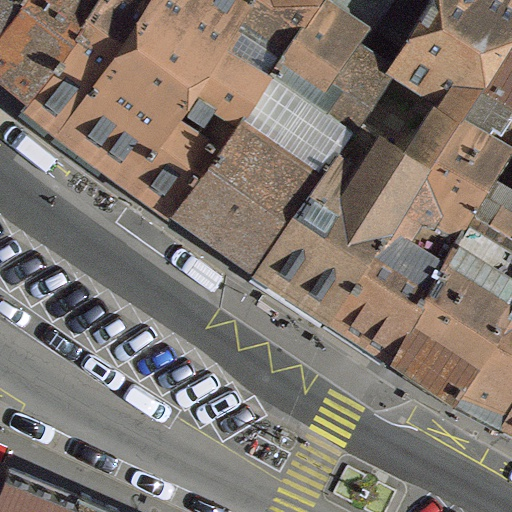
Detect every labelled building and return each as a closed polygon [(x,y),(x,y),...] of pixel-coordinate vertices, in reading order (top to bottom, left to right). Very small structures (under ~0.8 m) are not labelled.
[(0,0),(0,29),(18,0),(0,0)] [(18,0),(0,29),(0,76),(29,99),(100,0),(18,0)] [(100,0),(29,99),(24,106),(166,210),(170,204),(313,0),(100,0)] [(313,0),(170,204),(253,266),(389,59),(360,40),(386,0),(313,0)] [(511,0),(428,0),(399,45),(389,59),(253,266),(323,317),(511,31),(511,0)] [(511,31),(323,317),(386,355),(495,175),(511,143),(511,31)] [(511,185),(495,175),(386,355),(455,394),(511,282),(511,214),(508,213),(511,204),(511,185)] [(511,204),(508,213),(511,214),(511,282),(455,394),(503,421),(511,405),(511,204)] [(511,405),(503,421),(511,426),(511,405)] [(0,500),(15,464),(0,457),(0,500)] [(92,511),(96,504),(15,464),(0,500),(0,511),(92,511)]
